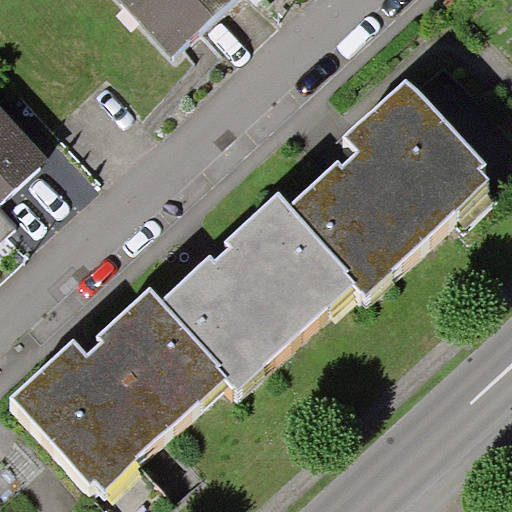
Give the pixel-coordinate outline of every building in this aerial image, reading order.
[(227,0),(124,0),(172,51),(227,0)] [(503,189),(414,90),(348,149),(362,164),(308,212),(373,284),(383,295),(503,189)] [(0,199),(42,159),(0,115),(0,199)] [(373,284),(308,212),(296,199),(175,307),(242,381),(251,392),(373,284)] [(242,381),(175,307),(167,298),(101,356),(92,346),(21,409),(104,503),(242,381)]
